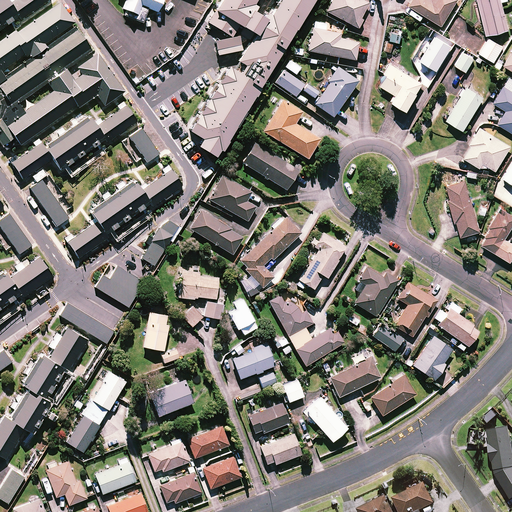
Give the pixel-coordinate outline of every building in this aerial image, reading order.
[(0,0),(0,28),(19,16),(20,19),(48,0),(0,0)] [(124,0),(122,8),(131,12),(129,17),(142,22),(148,8),(157,12),(161,0),(124,0)] [(219,0),(212,13),(251,36),(252,34),(255,36),(251,42),(248,40),(236,61),(243,65),(239,72),(228,66),(188,131),(201,139),(196,147),(213,157),(218,149),(220,151),(282,47),(284,48),(312,0),(219,0)] [(369,4),(362,0),(331,0),(326,11),(356,28),(369,4)] [(455,0),(411,0),(408,5),(440,25),(455,0)] [(504,0),(476,0),(485,34),(507,29),(500,1),(504,0)] [(0,79),(0,152),(123,108),(105,57),(100,59),(86,21),(72,27),(63,4),(33,15),(50,62),(0,79)] [(326,24),(315,21),(313,29),(312,28),(307,51),(354,60),(357,42),(338,38),(339,33),(325,30),(326,24)] [(397,34),(389,33),(388,43),(396,44),(397,34)] [(503,47),(488,38),(479,53),(493,62),(503,47)] [(511,50),(503,65),(511,70),(511,50)] [(472,58),(463,53),(455,65),(465,71),(472,58)] [(421,82),(389,63),(383,73),(385,74),(379,85),(394,94),(390,100),(405,109),(421,82)] [(314,98),(317,92),(306,84),(291,74),(292,72),(284,67),(274,82),(296,97),(301,89),(314,98)] [(356,80),(337,67),(327,82),(329,83),(315,104),(331,116),(356,80)] [(511,78),(508,76),(492,102),(505,110),(497,123),(511,132),(511,78)] [(482,96),(463,85),(458,93),(460,95),(445,119),(462,129),(482,96)] [(302,112),(282,100),(262,131),(307,158),(319,139),(294,124),(302,112)] [(463,157),(479,167),(488,166),(495,170),(510,146),(479,127),(469,144),(471,145),(463,157)] [(158,154),(140,128),(129,137),(147,162),(158,154)] [(297,170),(254,143),(241,162),(285,189),(297,170)] [(511,161),(502,177),(511,183),(511,161)] [(130,216),(127,212),(134,208),(137,211),(144,207),(142,204),(148,200),(152,205),(181,185),(167,165),(163,169),(166,173),(141,190),(133,180),(89,210),(94,218),(89,221),(91,225),(73,238),(70,234),(64,238),(78,257),(108,236),(106,233),(118,224),(116,222),(120,219),(122,222),(130,216)] [(250,191),(222,175),(208,199),(246,220),(254,206),(245,201),(250,191)] [(68,218),(42,180),(30,188),(56,226),(68,218)] [(479,230),(464,180),(445,185),(449,198),(447,199),(454,222),(455,221),(459,236),(479,230)] [(511,223),(511,214),(500,207),(482,236),(485,238),(481,244),(509,261),(510,259),(511,260),(511,243),(503,238),(511,223)] [(230,228),(200,210),(189,228),(231,254),(241,237),(230,230),(230,228)] [(8,213),(0,218),(0,240),(6,249),(12,245),(19,254),(31,244),(8,213)] [(273,229),(239,260),(246,267),(244,269),(262,288),(273,277),(262,265),(270,257),(272,259),(300,233),(285,217),(282,220),(279,218),(270,226),(273,229)] [(140,257),(153,265),(169,240),(172,242),(181,229),(165,219),(140,257)] [(345,247),(322,232),(317,240),(313,237),(309,244),(318,249),(299,280),(313,289),(322,275),(326,278),(345,247)] [(0,304),(7,300),(8,302),(15,297),(13,295),(19,291),(22,296),(52,276),(38,257),(28,264),(25,259),(14,266),(18,271),(9,277),(4,270),(0,272),(0,304)] [(198,275),(198,266),(187,265),(187,271),(180,270),(178,297),(195,298),(195,296),(215,298),(217,277),(198,275)] [(143,282),(116,266),(109,279),(102,275),(95,287),(127,307),(143,282)] [(382,277),(366,267),(357,280),(360,281),(354,291),(359,294),(353,303),(374,316),(397,280),(385,272),(382,277)] [(435,299),(406,281),(396,298),(406,304),(393,325),(411,336),(421,319),(422,320),(435,299)] [(300,311),(288,290),(268,301),(304,365),(343,343),(337,331),(333,333),(329,327),(310,338),(304,326),(311,322),(304,309),(300,311)] [(256,327),(241,299),(233,303),(236,309),(228,313),(236,329),(239,327),(243,334),(256,327)] [(222,304),(206,301),(203,315),(219,319),(222,304)] [(113,330),(67,302),(59,315),(105,343),(113,330)] [(438,321),(436,324),(460,341),(457,347),(462,351),(478,329),(456,314),(460,309),(451,303),(445,312),(440,309),(433,318),(438,321)] [(169,316),(148,312),(142,346),(162,350),(169,316)] [(401,338),(379,322),(370,335),(393,350),(401,338)] [(69,391),(82,370),(71,365),(86,339),(66,328),(60,337),(55,334),(48,346),(54,349),(48,358),(40,353),(22,384),(27,387),(17,404),(13,401),(10,405),(15,408),(8,419),(3,416),(0,421),(0,455),(5,458),(23,427),(30,431),(34,425),(37,427),(41,420),(38,418),(41,413),(54,421),(60,412),(57,411),(69,391)] [(451,349),(432,336),(412,365),(433,379),(443,364),(442,363),(451,349)] [(275,363),(265,341),(253,347),(253,348),(230,358),(240,379),(254,372),(255,374),(263,371),(262,369),(275,363)] [(0,369),(11,362),(3,349),(0,351),(0,369)] [(178,358),(175,349),(160,353),(163,363),(178,358)] [(334,388),(331,390),(334,395),(336,394),(338,397),(379,377),(369,357),(363,360),(359,352),(350,357),(354,365),(329,378),(334,388)] [(325,359),(319,363),(324,373),(331,369),(325,359)] [(108,409),(125,379),(118,375),(118,377),(107,370),(100,381),(102,382),(92,400),(108,409)] [(276,382),(272,372),(258,377),(262,387),(276,382)] [(375,406),(365,413),(369,419),(379,412),(381,415),(415,394),(403,376),(370,397),(375,406)] [(192,402),(183,379),(149,393),(157,415),(192,402)] [(302,396),(296,379),(281,385),(288,402),(302,396)] [(331,441),(346,427),(323,402),(326,400),(321,394),(304,410),(331,441)] [(106,411),(89,401),(66,441),(83,450),(106,411)] [(246,412),(254,433),(261,430),(262,432),(288,422),(281,402),(254,413),(252,409),(246,412)] [(228,439),(222,424),(186,438),(194,457),(222,446),(228,439)] [(511,448),(507,426),(485,430),(494,472),(510,499),(511,497),(511,448)] [(301,454),(293,433),(259,446),(266,463),(273,461),(274,464),(301,454)] [(147,454),(154,471),(160,468),(162,471),(189,460),(181,440),(147,454)] [(240,477),(232,455),(201,467),(209,488),(240,477)] [(135,480),(126,457),(117,460),(119,464),(94,474),(102,493),(135,480)] [(58,464),(56,460),(47,464),(48,468),(45,469),(55,497),(64,493),(68,504),(86,497),(79,479),(75,481),(67,461),(58,464)] [(24,477),(11,469),(0,486),(0,498),(7,503),(24,477)] [(201,492),(193,472),(159,485),(166,502),(173,499),(174,502),(201,492)] [(433,504),(423,484),(392,499),(398,511),(418,511),(433,504)] [(146,511),(147,511),(140,492),(106,505),(108,511),(146,511)] [(392,511),(385,497),(357,510),(358,511),(392,511)] [(44,511),(39,499),(13,509),(13,511),(44,511)] [(98,511),(94,502),(86,505),(88,510),(82,511),(98,511)]
